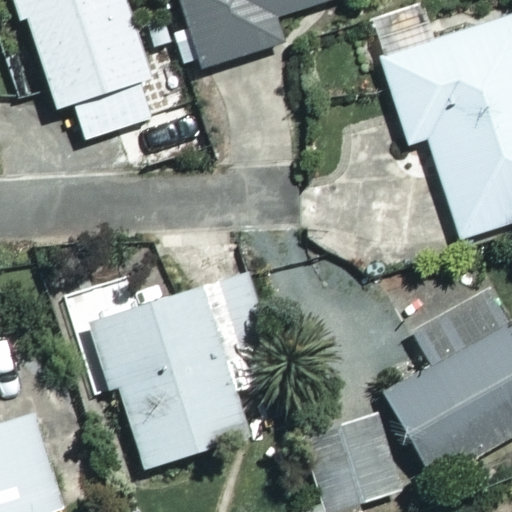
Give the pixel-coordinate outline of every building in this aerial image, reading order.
[(17,0),(68,143),(183,102),(169,62),(148,70),(122,0),(17,0)] [(180,0),(200,65),(277,41),(269,15),(316,0),(180,0)] [(511,218),(511,13),(379,55),(406,141),(426,134),(458,236),(511,218)] [(246,432),(199,284),(94,318),(141,465),(246,432)] [(511,429),(511,343),(486,295),(415,333),(431,363),(382,389),(427,475),(511,429)] [(39,511),(60,506),(32,410),(0,419),(0,511),(39,511)]
